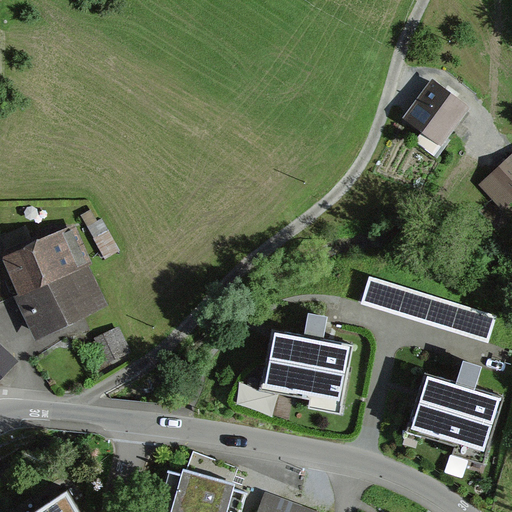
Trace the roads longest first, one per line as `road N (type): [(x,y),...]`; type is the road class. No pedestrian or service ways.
road 1 (residential): [(426,0),(375,143),(353,178),(324,210),(251,259),(170,347),(75,416)]
road 2 (unclassified): [(75,416),(359,464),(437,494),(458,511)]
